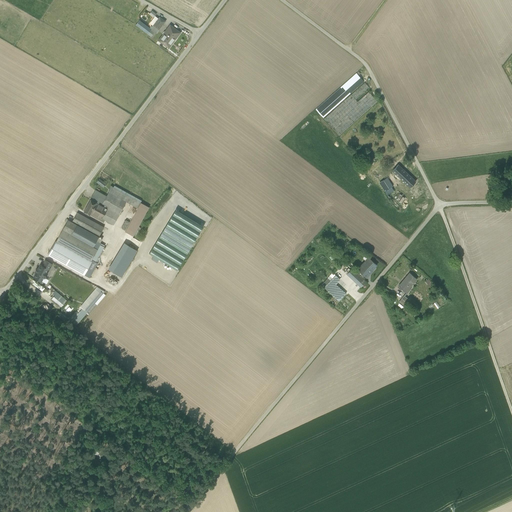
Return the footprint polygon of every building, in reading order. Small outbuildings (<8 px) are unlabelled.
[(160,15),(158,17),(155,14),(153,17),(157,19),(153,24),(152,25),(151,24),(150,25),(157,30),(165,19),(160,15)] [(154,29),(139,18),(136,23),(150,34),(154,29)] [(170,23),(158,38),(168,46),(180,31),(170,23)] [(356,70),(315,107),(323,116),(364,79),(356,70)] [(365,80),(351,93),(356,98),(369,86),(365,80)] [(351,93),(324,117),(339,133),(377,99),(368,90),(357,99),(356,98),(351,93)] [(403,167),(398,162),(392,169),(397,174),(403,167)] [(415,179),(403,167),(397,174),(399,176),(398,177),(400,178),(401,177),(406,182),(409,185),(415,179)] [(393,184),(384,170),(378,174),(381,179),(379,181),(389,196),(390,195),(388,192),(394,189),(391,185),(393,184)] [(141,200),(113,185),(110,190),(126,199),(138,206),(141,200)] [(106,194),(95,188),(91,197),(96,200),(101,203),(106,194)] [(110,190),(109,189),(106,194),(101,203),(102,203),(107,206),(102,216),(105,217),(114,222),(126,199),(110,190)] [(91,197),(84,209),(90,212),(91,210),(96,200),(91,197)] [(96,200),(91,210),(97,213),(102,203),(101,203),(96,200)] [(137,206),(125,229),(133,233),(149,204),(141,200),(138,206),(137,206)] [(102,203),(97,213),(102,216),(107,206),(102,203)] [(104,224),(77,210),(72,219),(77,222),(99,234),(104,224)] [(93,244),(71,232),(77,222),(72,219),(68,217),(56,238),(92,258),(98,246),(93,244)] [(99,234),(77,222),(71,232),(93,244),(96,238),(99,234)] [(92,258),(56,238),(48,252),(84,272),(92,258)] [(137,248),(124,240),(108,266),(121,274),(137,248)] [(104,244),(100,242),(98,246),(92,258),(95,260),(104,244)] [(368,255),(357,267),(359,269),(365,275),(366,275),(369,271),(368,271),(376,262),(368,255)] [(46,257),(42,263),(48,266),(49,267),(52,261),(46,257)] [(92,258),(84,272),(88,274),(95,260),(92,258)] [(48,266),(42,263),(41,262),(38,266),(37,266),(35,269),(36,270),(34,274),(40,277),(42,273),(44,274),(45,275),(47,271),(46,270),(48,266)] [(349,274),(353,278),(356,281),(361,275),(357,271),(352,266),(350,268),(346,272),(349,274)] [(365,275),(359,269),(357,271),(361,275),(363,277),(365,275)] [(332,271),(321,283),(324,286),(335,273),(332,271)] [(410,271),(398,284),(402,287),(406,290),(407,291),(411,286),(409,285),(416,276),(410,271)] [(335,273),(324,286),(328,290),(335,282),(339,277),(335,273)] [(361,275),(356,281),(360,285),(366,279),(363,277),(361,275)] [(106,289),(111,283),(106,279),(101,286),(106,289)] [(335,282),(328,290),(339,299),(346,291),(335,282)] [(98,286),(103,291),(105,289),(97,284),(80,304),(81,305),(96,287),(96,288),(98,286)] [(96,287),(81,305),(82,306),(87,310),(103,291),(98,286),(96,288),(96,287)] [(63,298),(56,292),(53,296),(60,302),(63,298)] [(405,294),(404,293),(401,297),(407,302),(407,301),(410,298),(405,294)] [(58,313),(69,321),(78,311),(76,309),(70,317),(61,310),(58,313)] [(74,325),(85,312),(80,309),(78,311),(69,321),(74,325)] [(104,449),(98,444),(94,450),(101,454),(104,449)]
